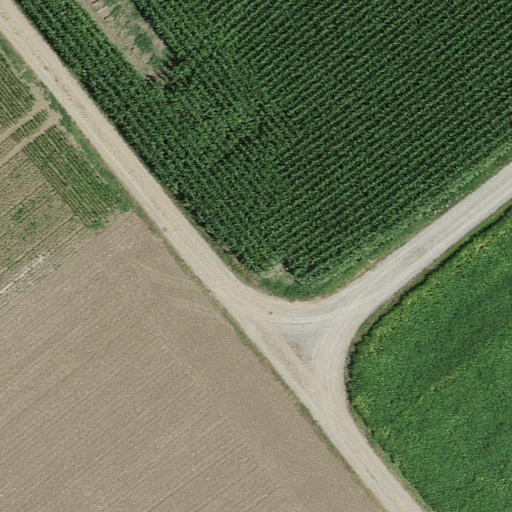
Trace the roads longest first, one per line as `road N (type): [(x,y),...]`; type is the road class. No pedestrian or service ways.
road 1 (track): [(5,0),(420,511)]
road 2 (track): [(291,352),(511,178)]
